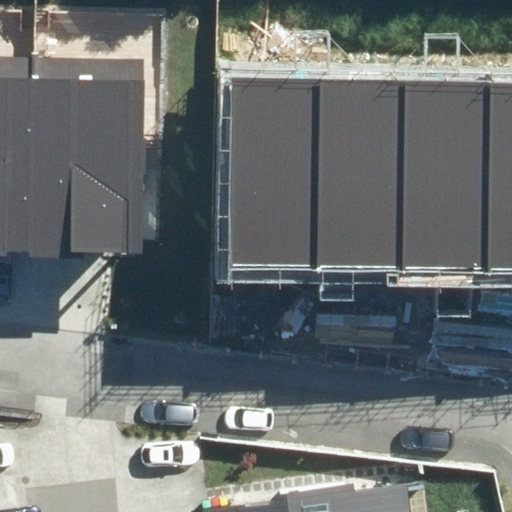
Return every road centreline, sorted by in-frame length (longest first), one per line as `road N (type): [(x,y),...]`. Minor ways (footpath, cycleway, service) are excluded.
road 1 (residential): [(49,373),(511,435)]
road 2 (residential): [(49,373),(71,511)]
